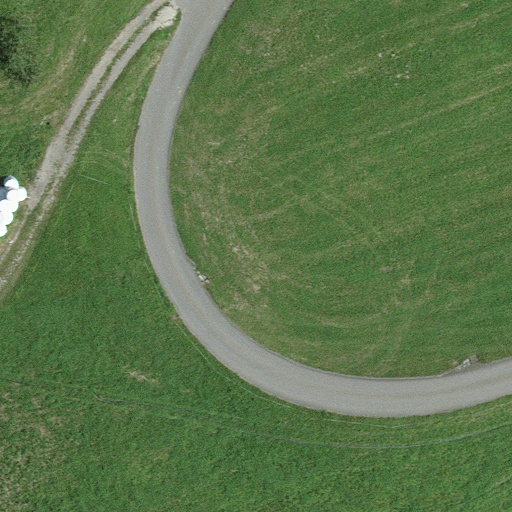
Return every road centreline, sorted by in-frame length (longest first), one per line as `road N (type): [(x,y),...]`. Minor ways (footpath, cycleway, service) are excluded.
road 1 (unclassified): [(511,403),(383,420),(275,385),(187,297),(160,185),(184,75),(237,0)]
road 2 (track): [(0,306),(85,169),(120,83),(171,24),(213,0)]
